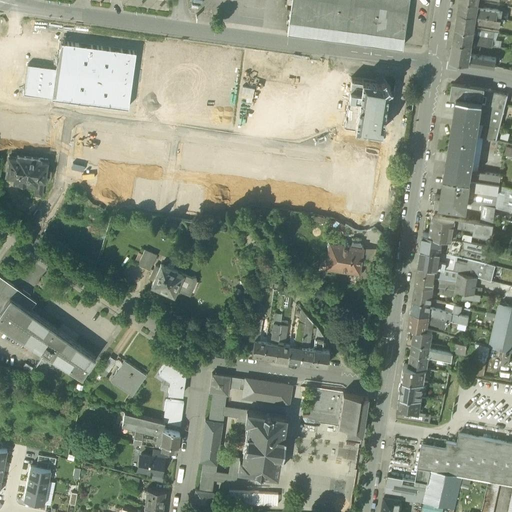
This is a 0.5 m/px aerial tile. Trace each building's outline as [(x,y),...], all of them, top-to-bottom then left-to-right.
[(401,46),(407,0),(286,0),(285,6),(290,7),(286,30),(401,46)] [(460,0),(458,10),(477,13),(478,6),(479,0),(476,0),(460,0)] [(498,9),(478,6),(477,13),(501,17),(502,12),(498,11),(498,9)] [(475,25),(476,20),(477,13),(458,10),(456,23),(475,26),(475,25)] [(501,17),(477,13),(476,20),(500,24),(501,17)] [(454,39),(472,42),(472,41),(473,34),(474,29),(456,26),(454,38),(454,39)] [(474,29),(473,34),(494,38),(495,31),(477,28),(474,29)] [(472,41),(493,45),(494,38),(473,34),(472,41)] [(451,59),(469,62),(471,50),(472,42),(454,39),(453,44),(452,53),(451,58),(451,59)] [(55,67),(51,97),(128,108),(136,51),(59,41),(55,67)] [(472,50),(471,50),(469,62),(495,66),(497,58),(471,54),(472,50)] [(23,93),(51,97),(55,67),(27,63),(23,93)] [(380,132),(382,118),(386,90),(390,87),(384,79),(380,82),(351,77),(344,126),(380,132)] [(231,89),(148,78),(144,110),(226,122),(231,89)] [(451,97),(457,98),(457,97),(482,101),(482,102),(504,107),(505,107),(508,94),(484,88),(453,83),(451,97)] [(394,91),(386,90),(382,118),(390,119),(394,91)] [(450,145),(446,167),(471,171),(477,134),(479,122),(482,102),(482,101),(457,97),(457,98),(451,135),(450,145)] [(301,107),(241,99),(238,123),(297,131),(301,107)] [(504,107),(482,102),(479,122),(499,127),(504,107)] [(9,115),(0,113),(0,134),(6,135),(9,115)] [(19,137),(31,139),(34,118),(22,116),(19,137)] [(45,120),(34,118),(31,139),(42,140),(45,120)] [(499,127),(479,122),(477,134),(484,136),(496,139),(499,127)] [(502,130),(499,138),(508,140),(510,133),(502,130)] [(98,135),(88,134),(87,138),(85,154),(95,156),(98,135)] [(484,136),(477,134),(471,171),(478,172),(484,136)] [(108,136),(98,135),(95,156),(105,157),(108,136)] [(80,149),(81,137),(74,136),(73,148),(80,149)] [(118,138),(108,136),(105,157),(115,158),(118,138)] [(81,137),(80,149),(79,155),(85,156),(85,154),(87,138),(81,137)] [(128,139),(118,138),(115,158),(125,160),(126,155),(127,143),(128,139)] [(137,161),(149,163),(152,142),(140,141),(139,145),(138,157),(137,161)] [(163,144),(152,142),(149,163),(160,164),(161,160),(163,148),(163,144)] [(183,168),(195,169),(198,148),(186,147),(186,151),(184,163),(183,168)] [(163,148),(161,160),(168,161),(169,149),(163,148)] [(210,150),(198,148),(195,169),(207,171),(207,166),(209,154),(210,150)] [(233,153),(221,152),(221,156),(219,168),(218,172),(230,174),(233,153)] [(356,152),(354,163),(375,166),(376,155),(356,152)] [(244,155),(233,153),(230,174),(241,176),(244,155)] [(36,194),(43,195),(45,181),(47,181),(50,162),(41,160),(42,158),(19,155),(19,157),(10,156),(7,175),(16,176),(15,181),(30,183),(30,182),(38,183),(36,194)] [(256,156),(244,155),(241,176),(253,177),(256,156)] [(267,158),(256,156),(253,177),(264,179),(266,164),(267,158)] [(291,161),(279,160),(278,166),(276,180),(288,182),(291,161)] [(302,163),(291,161),(288,182),(299,183),(302,163)] [(314,164),(302,163),(299,183),(311,185),(314,164)] [(354,163),(353,175),(373,178),(375,166),(354,163)] [(264,182),(270,183),(272,165),(266,164),(264,179),(264,182)] [(325,166),(314,164),(311,185),(322,187),(324,172),(325,166)] [(278,166),(272,165),(270,183),(276,183),(276,180),(278,166)] [(470,179),(471,171),(446,167),(445,175),(470,179)] [(478,172),(471,171),(470,179),(484,181),(485,173),(478,172)] [(330,173),(324,172),(322,187),(322,190),(328,191),(330,173)] [(336,174),(330,173),(328,191),(334,191),(336,174)] [(484,181),(500,184),(501,175),(485,173),(484,181)] [(137,181),(153,184),(154,178),(136,175),(135,181),(137,181)] [(353,175),(351,186),(372,189),(373,178),(353,175)] [(442,205),(466,208),(467,202),(469,188),(469,184),(470,179),(445,175),(442,196),(436,195),(434,204),(442,205)] [(473,188),(498,192),(500,184),(484,181),(470,179),(469,184),(472,185),(472,187),(473,188)] [(137,181),(135,192),(156,194),(157,184),(153,184),(137,181)] [(186,182),(185,188),(202,190),(203,190),(204,184),(186,182)] [(469,188),(467,202),(483,204),(496,206),(498,192),(473,188),(472,187),(472,185),(469,184),(469,188)] [(511,186),(500,184),(498,192),(496,206),(511,210),(511,186)] [(351,186),(350,198),(370,201),(372,189),(351,186)] [(181,188),(180,198),(200,200),(202,190),(185,188),(181,188)] [(154,204),(156,194),(135,192),(134,202),(150,204),(154,204)] [(199,210),(200,200),(180,198),(178,208),(182,208),(199,210)] [(350,198),(348,209),(367,212),(368,212),(370,201),(350,198)] [(150,210),(150,204),(134,202),(132,201),(132,207),(150,210)] [(480,221),(493,223),(494,216),(496,206),(483,204),(480,221)] [(199,210),(182,208),(181,214),(199,217),(200,211),(199,210)] [(367,212),(348,209),(347,215),(366,218),(367,212)] [(452,238),(454,225),(455,218),(433,214),(430,234),(443,236),(452,238)] [(480,221),(455,218),(454,225),(459,225),(474,228),(473,233),(491,236),(493,223),(480,221)] [(424,233),(421,248),(440,252),(443,236),(430,234),(424,233)] [(463,234),(462,241),(472,243),(473,235),(463,234)] [(488,263),(489,255),(492,255),(494,248),(489,247),(490,247),(472,243),(462,241),(457,239),(452,238),(443,236),(440,252),(488,263)] [(330,283),(336,285),(339,283),(339,281),(341,282),(341,278),(348,279),(351,277),(352,275),(358,276),(360,269),(364,270),(365,260),(361,260),(362,251),(360,251),(361,243),(345,240),(344,244),(338,243),(332,240),(331,240),(329,241),(327,244),(327,247),(328,249),(327,257),(321,257),(319,273),(324,274),(324,279),(328,280),(330,283)] [(421,248),(419,264),(436,267),(438,267),(440,252),(421,248)] [(145,249),(143,253),(155,258),(157,254),(145,249)] [(477,276),(484,278),(488,263),(440,252),(438,267),(459,272),(477,277),(477,276)] [(138,264),(150,269),(155,258),(143,253),(138,264)] [(164,290),(173,294),(178,285),(188,289),(193,278),(172,268),(173,265),(169,263),(167,266),(160,263),(159,267),(155,265),(150,276),(154,277),(151,285),(157,287),(156,290),(157,293),(160,294),(162,293),(164,290)] [(496,265),(488,263),(484,278),(492,280),(496,265)] [(419,264),(418,271),(435,274),(436,267),(419,264)] [(434,280),(457,284),(458,277),(459,272),(438,267),(436,267),(435,274),(434,280)] [(434,280),(435,274),(418,271),(416,283),(433,287),(434,280)] [(458,277),(476,282),(477,277),(459,272),(458,277)] [(0,327),(4,331),(6,328),(0,323),(0,275),(34,300),(29,307),(30,308),(36,300),(0,274),(0,327)] [(95,356),(30,308),(29,307),(34,300),(0,275),(0,323),(6,328),(81,375),(88,365),(95,356)] [(476,282),(458,277),(457,284),(475,288),(476,282)] [(433,287),(456,290),(457,284),(434,280),(433,287)] [(431,299),(432,293),(433,287),(416,283),(414,296),(431,299)] [(475,288),(457,284),(456,290),(464,292),(474,293),(475,288)] [(456,290),(433,287),(432,293),(455,297),(456,290)] [(474,293),(464,292),(463,298),(480,300),(481,294),(474,293)] [(411,310),(429,314),(430,308),(430,307),(431,301),(413,298),(411,310)] [(489,345),(506,349),(504,349),(501,363),(508,365),(511,350),(511,305),(499,302),(489,345)] [(255,317),(262,319),(265,305),(258,304),(255,317)] [(447,304),(446,311),(452,313),(451,320),(452,320),(467,324),(468,316),(459,314),(460,309),(459,308),(459,306),(447,304)] [(452,313),(446,311),(445,312),(430,308),(429,314),(451,320),(452,313)] [(298,326),(305,327),(307,316),(301,309),(298,326)] [(411,310),(409,323),(427,326),(428,320),(429,314),(411,310)] [(496,312),(487,310),(486,317),(495,319),(496,312)] [(273,322),(280,323),(281,317),(282,313),(275,312),(273,322)] [(451,320),(429,314),(428,320),(450,327),(452,320),(451,320)] [(313,323),(307,316),(305,327),(312,328),(313,323)] [(254,339),(258,339),(259,335),(262,323),(254,321),(251,339),(254,339)] [(272,342),(265,340),(263,356),(275,358),(280,323),(273,322),(271,338),(273,339),(272,342)] [(287,324),(280,323),(275,358),(287,360),(289,344),(282,343),(282,340),(285,341),(287,324)] [(297,345),(289,344),(287,360),(299,362),(305,327),(298,326),(295,342),(298,343),(297,345)] [(312,328),(305,327),(299,362),(311,363),(314,348),(306,347),(307,344),(309,344),(312,328)] [(415,327),(413,341),(430,344),(432,331),(427,330),(415,327)] [(251,354),(263,356),(265,340),(258,339),(254,339),(251,354)] [(316,339),(314,348),(311,363),(326,366),(329,350),(320,349),(322,340),(316,339)] [(453,350),(466,353),(467,342),(455,340),(453,350)] [(413,341),(411,351),(429,354),(430,348),(430,344),(413,341)] [(474,354),(487,357),(490,346),(476,342),(474,354)] [(453,352),(430,348),(429,354),(428,355),(433,356),(443,358),(452,359),(453,352)] [(411,351),(409,365),(426,368),(428,355),(429,354),(411,351)] [(35,368),(48,372),(55,361),(44,354),(35,368)] [(470,371),(483,374),(487,357),(474,354),(470,371)] [(103,367),(109,371),(114,363),(116,360),(110,356),(103,367)] [(168,392),(182,394),(185,372),(166,359),(159,371),(170,378),(168,392)] [(120,383),(134,392),(146,374),(125,360),(122,363),(120,366),(114,375),(121,380),(120,383)] [(404,364),(402,378),(424,382),(426,368),(409,365),(404,364)] [(228,386),(229,382),(230,375),(212,373),(210,390),(214,391),(226,392),(227,393),(228,386)] [(132,394),(134,392),(120,383),(121,380),(114,375),(111,380),(132,394)] [(241,377),(230,375),(229,382),(232,383),(232,387),(239,388),(241,377)] [(291,385),(244,377),(242,388),(241,396),(288,403),(291,385)] [(402,378),(399,394),(422,398),(424,382),(402,378)] [(224,405),(226,392),(214,391),(210,419),(222,421),(223,412),(224,405)] [(345,432),(362,435),(368,397),(343,393),(338,425),(346,426),(345,432)] [(419,412),(422,398),(399,394),(397,409),(419,413),(419,412)] [(165,421),(180,425),(184,401),(166,399),(164,410),(166,410),(165,421)] [(238,418),(244,419),(246,409),(224,405),(223,412),(239,415),(238,418)] [(237,466),(276,472),(279,453),(281,453),(284,434),(282,434),(285,415),(246,409),(244,419),(248,420),(242,456),(239,455),(237,466)] [(396,418),(430,424),(431,415),(419,412),(419,413),(397,409),(396,418)] [(122,424),(157,433),(162,434),(163,427),(164,421),(138,414),(124,411),(122,424)] [(216,461),(222,421),(210,419),(205,418),(200,459),(204,459),(216,461)] [(302,423),(301,435),(314,436),(315,423),(302,423)] [(163,442),(177,444),(179,431),(163,427),(162,434),(160,441),(163,442)] [(133,443),(161,448),(163,442),(160,441),(154,440),(142,438),(143,435),(135,433),(133,443)] [(511,484),(511,443),(459,433),(457,443),(447,442),(446,448),(422,443),(418,467),(431,469),(431,470),(463,476),(489,481),(511,484)] [(356,458),(358,442),(346,440),(344,448),(339,448),(338,455),(356,458)] [(168,451),(176,452),(177,444),(163,442),(161,448),(167,449),(168,451)] [(164,458),(166,458),(167,452),(153,449),(152,455),(164,458)] [(141,453),(141,455),(139,457),(138,460),(138,462),(138,465),(139,466),(138,468),(153,471),(154,471),(154,470),(162,472),(162,471),(163,462),(160,462),(161,458),(164,458),(152,455),(141,453)] [(38,454),(37,460),(49,462),(55,463),(56,457),(38,454)] [(214,470),(202,468),(199,488),(211,490),(213,477),(235,480),(237,466),(239,455),(232,454),(229,472),(214,470)] [(214,470),(216,461),(204,459),(202,468),(214,470)] [(48,468),(49,462),(37,460),(36,466),(48,468)] [(36,466),(30,464),(28,476),(48,480),(50,469),(48,468),(36,466)] [(431,469),(418,467),(415,480),(418,481),(418,486),(427,488),(431,470),(431,469)] [(151,478),(162,480),(163,471),(162,471),(162,472),(154,470),(154,471),(153,471),(151,478)] [(404,478),(387,475),(384,495),(401,497),(416,499),(416,500),(423,501),(423,502),(423,501),(455,508),(463,476),(431,470),(427,488),(418,486),(403,483),(404,478)] [(125,487),(136,490),(139,477),(128,475),(125,487)] [(28,476),(25,487),(46,491),(48,480),(28,476)] [(463,476),(461,485),(469,487),(471,478),(463,476)] [(482,511),(493,511),(500,483),(490,481),(482,511)] [(25,487),(23,499),(29,500),(44,503),(46,491),(25,487)] [(147,487),(144,505),(162,508),(165,489),(147,487)] [(193,506),(211,507),(213,490),(211,490),(199,488),(195,488),(193,506)] [(279,491),(230,488),(229,500),(278,503),(279,491)] [(52,493),(46,491),(44,503),(47,504),(50,504),(52,493)] [(75,504),(77,492),(71,491),(69,503),(75,504)] [(384,495),(381,511),(398,511),(401,497),(384,495)] [(44,503),(29,500),(28,506),(46,510),(47,504),(44,503)]
